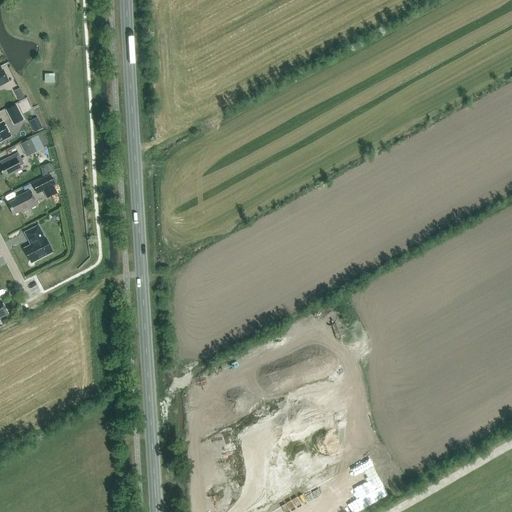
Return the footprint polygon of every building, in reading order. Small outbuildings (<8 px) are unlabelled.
[(0,70),(0,86),(9,82),(3,69),(0,70)] [(57,73),(48,73),(48,82),(58,82),(57,73)] [(21,103),(27,119),(34,116),(27,100),(21,103)] [(16,105),(6,110),(14,126),(24,120),(16,105)] [(3,122),(0,124),(0,142),(11,137),(3,122)] [(20,144),(27,157),(38,152),(31,139),(20,144)] [(22,170),(20,166),(24,164),(18,153),(2,162),(4,165),(0,166),(0,170),(4,178),(22,170)] [(52,164),(45,166),(47,173),(54,171),(53,164),(52,164)] [(37,194),(43,191),(47,199),(58,194),(54,186),(56,185),(51,174),(32,183),(37,194)] [(37,205),(30,191),(19,197),(20,199),(8,204),(13,215),(21,212),(21,213),(37,205)] [(52,253),(45,238),(38,226),(25,233),(29,242),(30,243),(31,243),(32,245),(24,249),(32,263),(52,253)] [(247,493),(236,495),(238,504),(249,502),(247,493)]
